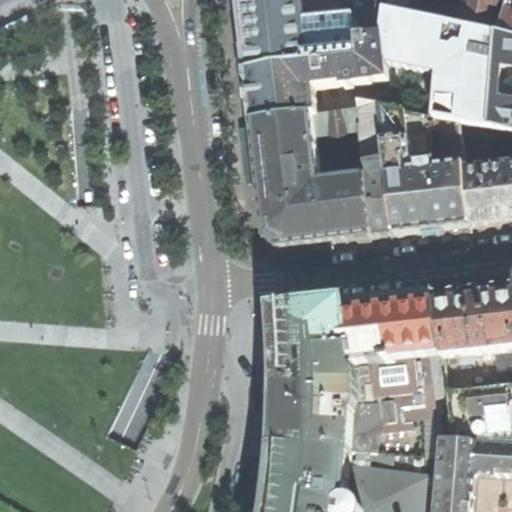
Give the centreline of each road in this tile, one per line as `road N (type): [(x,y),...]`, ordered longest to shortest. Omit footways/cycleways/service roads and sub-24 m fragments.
road 1 (residential): [(511,253),(215,288)]
road 2 (secondary): [(215,288),(184,32)]
road 3 (secondary): [(173,511),(192,469),(215,288)]
